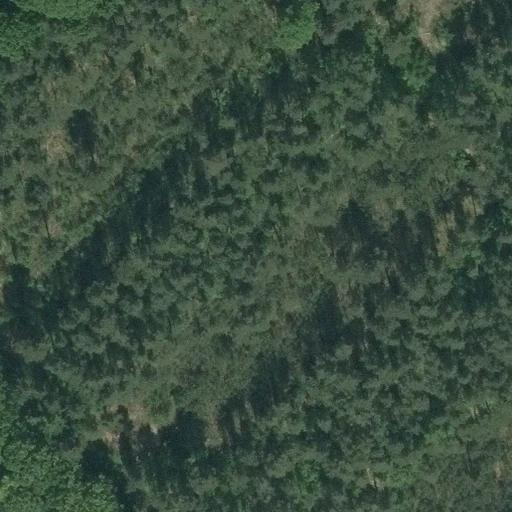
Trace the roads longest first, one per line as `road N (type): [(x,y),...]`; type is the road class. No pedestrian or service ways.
road 1 (track): [(511,389),(444,434),(398,452),(271,475),(118,473),(67,503),(52,487),(19,511)]
road 2 (track): [(309,0),(511,209)]
